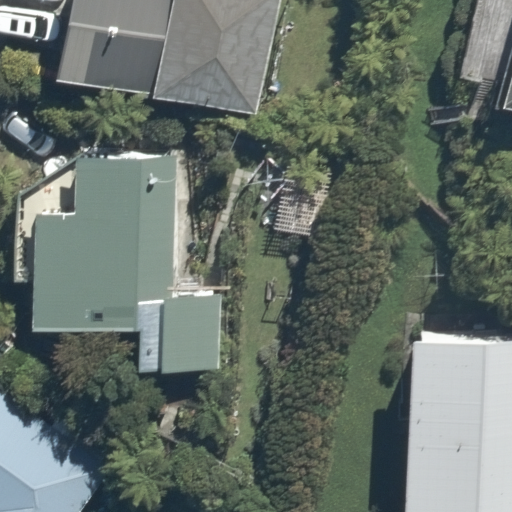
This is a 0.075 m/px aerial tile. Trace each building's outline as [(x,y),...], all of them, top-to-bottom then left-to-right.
[(80,0),(68,67),(265,105),(285,0),(80,0)] [(511,0),(479,0),(457,77),(511,92),(511,0)] [(39,269),(38,314),(132,317),(131,361),(224,364),(226,282),(172,280),(176,141),(80,138),(79,167),(23,165),(20,268),(39,269)] [(511,511),(511,324),(431,320),(421,511),(511,511)] [(0,370),(0,511),(77,511),(116,463),(0,370)]
